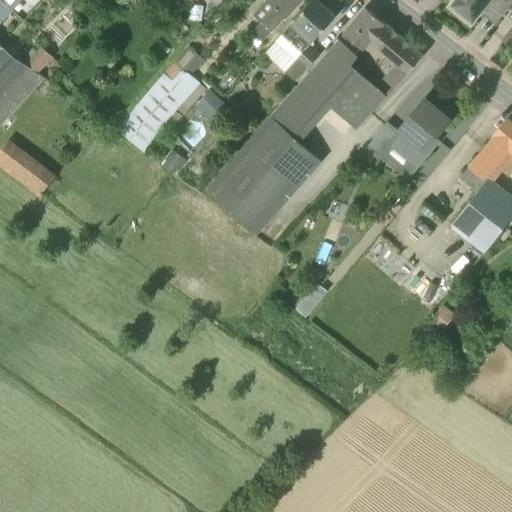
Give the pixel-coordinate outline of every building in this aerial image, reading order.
[(0,0),(0,20),(2,22),(12,11),(0,0)] [(0,0),(12,11),(22,0),(0,0)] [(287,16),(301,0),(268,0),(255,15),(263,22),(247,40),(256,48),(286,16),(287,16)] [(297,82),(321,55),(309,45),(312,42),(335,17),(317,0),(312,0),(291,22),(292,23),(283,33),(265,54),(285,72),(297,82)] [(511,0),(457,0),(453,5),(456,8),(454,10),(468,22),(470,19),(473,22),(484,9),(488,13),(493,8),(503,16),(511,4),(511,0)] [(403,38),(391,28),(367,7),(292,93),(272,116),(208,187),(247,221),(310,150),(299,140),(304,134),(306,135),(331,107),(356,129),(383,99),(345,64),(354,54),(354,53),(369,37),(376,43),(389,54),(403,38)] [(403,38),(389,54),(399,63),(391,72),(393,75),(387,81),(394,88),(424,55),(403,38)] [(0,124),(45,78),(39,73),(26,64),(0,44),(0,124)] [(143,152),(201,85),(192,76),(204,60),(189,46),(116,129),(143,152)] [(41,47),(26,64),(39,73),(52,58),(41,47)] [(213,122),(228,106),(210,90),(195,105),(213,122)] [(436,137),(450,121),(425,100),(397,133),(387,124),(366,149),(380,160),(393,144),(420,167),(441,142),(436,137)] [(511,121),(509,119),(495,136),(460,178),(478,192),(451,225),(485,252),(509,224),(511,220),(511,196),(494,182),(502,172),(509,176),(511,172),(511,121)] [(0,166),(40,197),(41,195),(56,175),(8,138),(0,148),(0,166)] [(176,174),(183,163),(186,159),(172,149),(169,154),(162,164),(176,174)] [(426,206),(421,212),(430,219),(435,213),(426,206)] [(431,319),(443,328),(455,313),(443,303),(431,319)]
